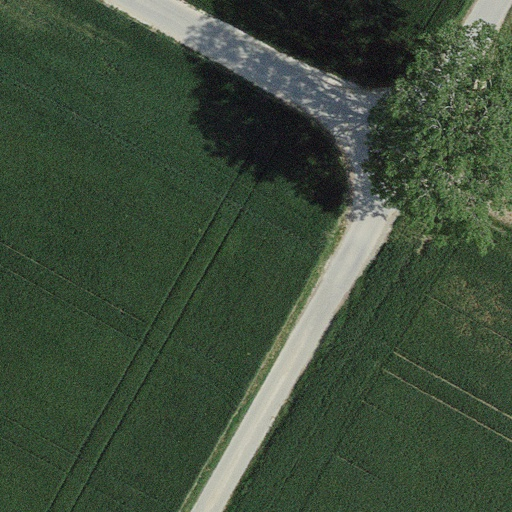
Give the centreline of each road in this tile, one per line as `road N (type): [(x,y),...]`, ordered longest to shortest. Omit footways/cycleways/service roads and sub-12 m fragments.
road 1 (track): [(489,0),(402,153),(129,0)]
road 2 (track): [(200,511),(402,153)]
